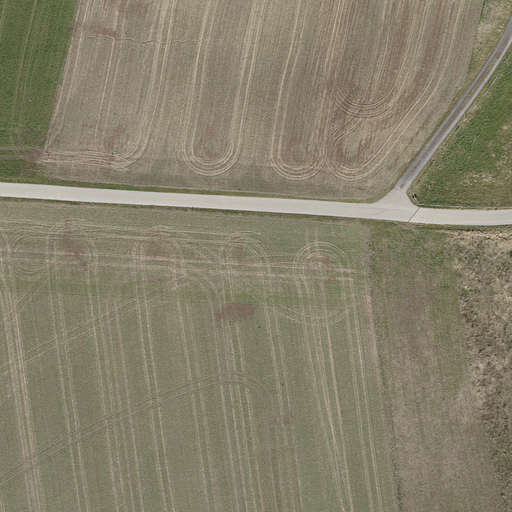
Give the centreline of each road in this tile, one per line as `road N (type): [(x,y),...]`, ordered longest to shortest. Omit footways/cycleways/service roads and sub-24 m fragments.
road 1 (track): [(0,190),(511,214)]
road 2 (track): [(388,211),(511,36)]
